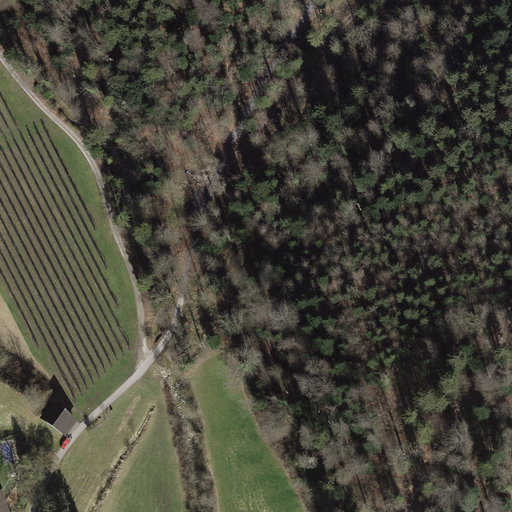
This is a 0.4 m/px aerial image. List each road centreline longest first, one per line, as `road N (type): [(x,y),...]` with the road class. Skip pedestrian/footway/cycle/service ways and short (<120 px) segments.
road 1 (residential): [(31,511),(77,433),(171,333),(209,189),(221,173)]
road 2 (track): [(143,365),(134,277),(90,158),(0,56)]
road 3 (track): [(369,0),(221,173)]
road 4 (track): [(412,511),(434,449),(511,314)]
road 5 (track): [(221,173),(236,133),(316,0)]
